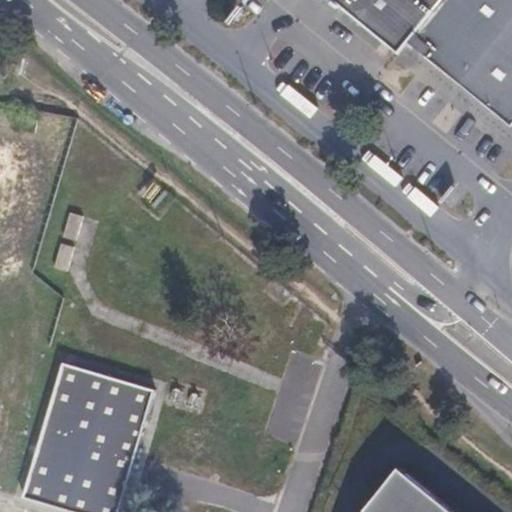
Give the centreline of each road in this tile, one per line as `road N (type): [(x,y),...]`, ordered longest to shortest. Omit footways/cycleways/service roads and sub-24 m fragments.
road 1 (secondary): [(23,0),(511,406)]
road 2 (secondary): [(511,342),(93,0)]
